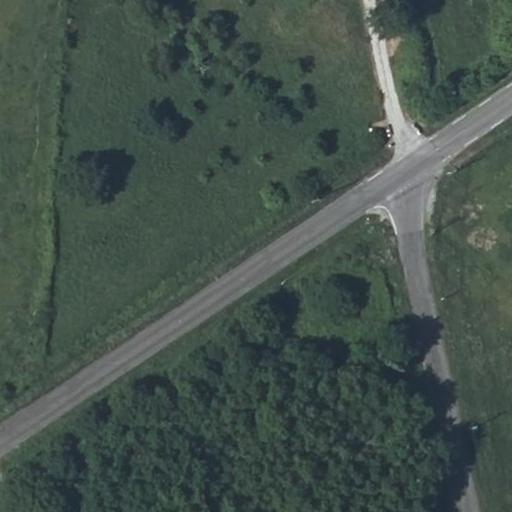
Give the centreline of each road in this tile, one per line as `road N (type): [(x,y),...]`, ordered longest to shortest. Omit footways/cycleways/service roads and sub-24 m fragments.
road 1 (tertiary): [(0,439),(398,171)]
road 2 (residential): [(398,171),(464,511)]
road 3 (tertiary): [(398,171),(511,94)]
